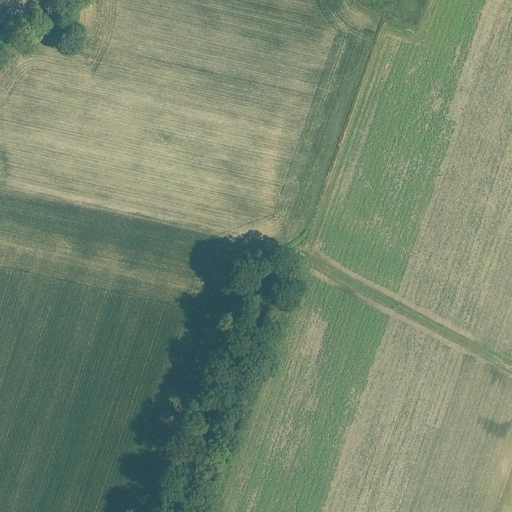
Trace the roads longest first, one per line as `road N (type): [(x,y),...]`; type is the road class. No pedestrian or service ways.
road 1 (track): [(293,263),(208,511)]
road 2 (track): [(293,263),(511,369)]
